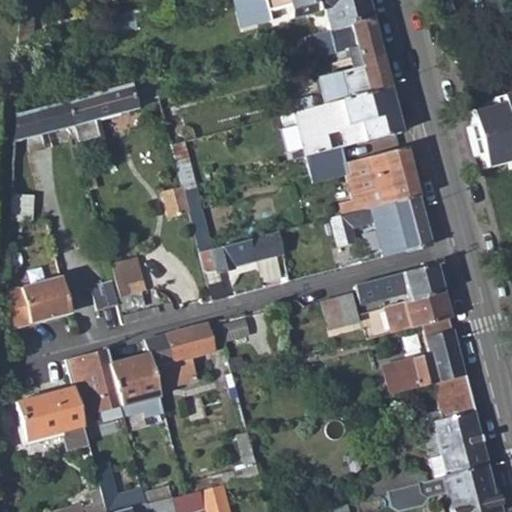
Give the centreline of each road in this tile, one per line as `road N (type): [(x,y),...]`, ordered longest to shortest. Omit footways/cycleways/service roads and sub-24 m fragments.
road 1 (residential): [(464,247),(10,359)]
road 2 (tertiary): [(464,247),(403,0)]
road 3 (tertiary): [(511,425),(464,247)]
